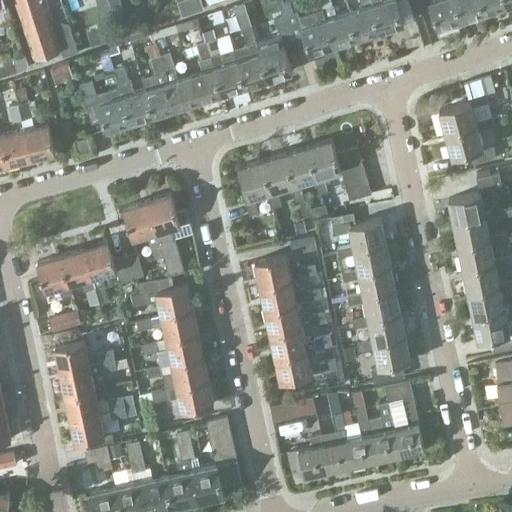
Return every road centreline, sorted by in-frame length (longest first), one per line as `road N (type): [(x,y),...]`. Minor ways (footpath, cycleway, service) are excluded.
road 1 (residential): [(472,487),(387,82)]
road 2 (residential): [(273,511),(194,145)]
road 3 (residential): [(57,511),(0,237)]
road 4 (residential): [(194,145),(387,82)]
road 5 (residential): [(0,202),(194,145)]
road 6 (residential): [(387,82),(511,44)]
road 7 (residential): [(352,511),(472,487)]
